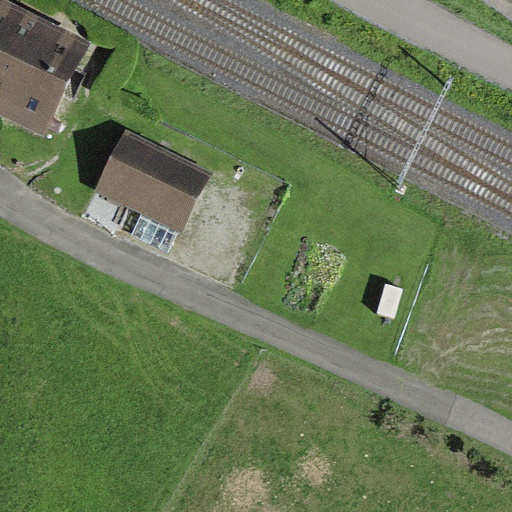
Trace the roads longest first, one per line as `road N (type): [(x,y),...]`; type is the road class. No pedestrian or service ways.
road 1 (residential): [(511,440),(112,259),(0,195)]
road 2 (residential): [(376,0),(511,65)]
